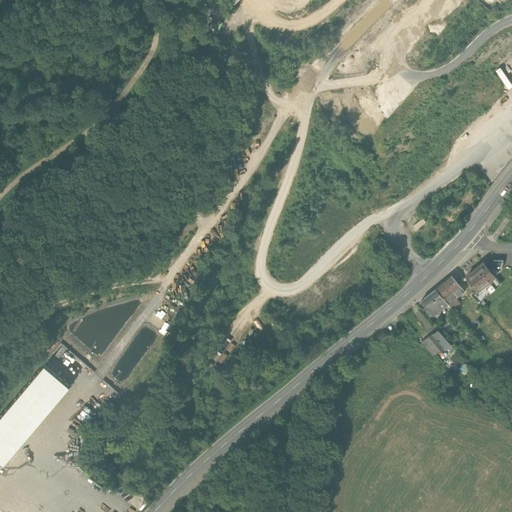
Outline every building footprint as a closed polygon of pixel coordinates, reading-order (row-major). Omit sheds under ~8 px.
[(416,231),(426,223),(418,214),(408,222),(416,231)] [(503,261),(494,261),(493,264),(493,266),(492,267),(490,269),(488,271),(494,278),(498,275),(501,271),(502,266),(503,261)] [(483,264),(466,278),(477,291),(478,292),(490,281),(494,278),(488,271),(483,264)] [(451,277),(436,290),(448,305),(453,311),(458,307),(460,305),(455,299),(463,293),(451,277)] [(490,281),(478,292),(477,291),(472,296),(478,304),(500,286),(496,280),(492,283),(490,281)] [(448,305),(436,290),(421,302),(425,307),(433,317),(448,305)] [(402,329),(396,333),(404,342),(409,338),(402,329)] [(440,332),(422,343),(432,359),(450,348),(440,332)] [(459,361),(455,356),(450,361),(459,371),(464,366),(460,361),(459,361)] [(69,389),(44,368),(0,421),(0,465),(3,468),(69,389)]
